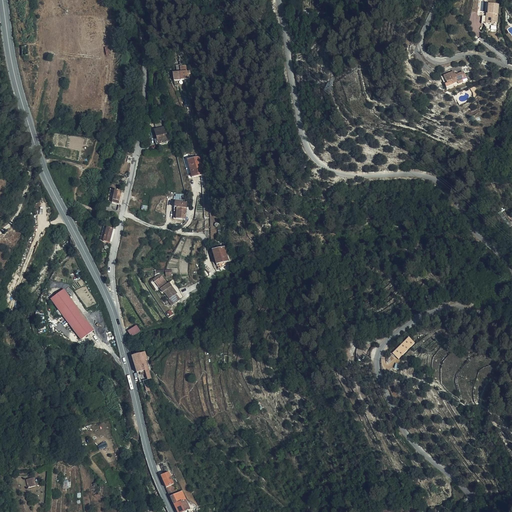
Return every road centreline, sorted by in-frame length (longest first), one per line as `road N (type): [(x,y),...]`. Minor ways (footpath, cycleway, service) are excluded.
road 1 (unclassified): [(280,0),(312,156),(350,174),(428,176),(511,265)]
road 2 (tertiary): [(3,0),(40,163),(112,309)]
road 3 (unclassified): [(470,511),(468,497),(399,422),(377,357),(433,312),(492,309)]
road 4 (residential): [(135,0),(145,109),(112,251),(112,309)]
road 5 (track): [(125,351),(147,345),(167,390),(285,499),(286,511)]
road 6 (tertiary): [(112,309),(150,462),(172,511)]
road 7 (unclassified): [(511,67),(476,54),(429,58),(421,40),(436,0)]
